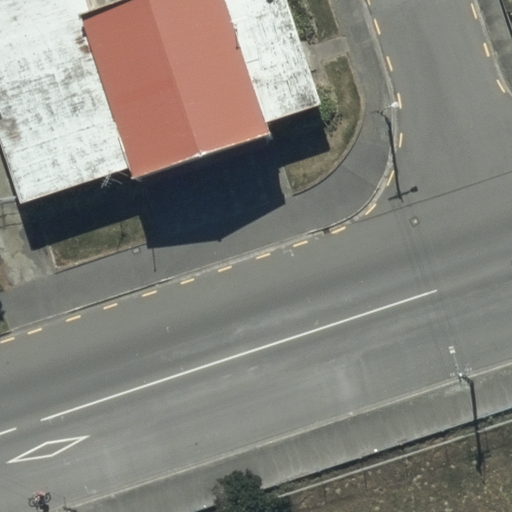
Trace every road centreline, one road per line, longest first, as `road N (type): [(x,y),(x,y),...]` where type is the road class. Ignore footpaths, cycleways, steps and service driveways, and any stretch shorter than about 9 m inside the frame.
road 1 (tertiary): [(511,266),(0,433)]
road 2 (residential): [(511,266),(423,0)]
